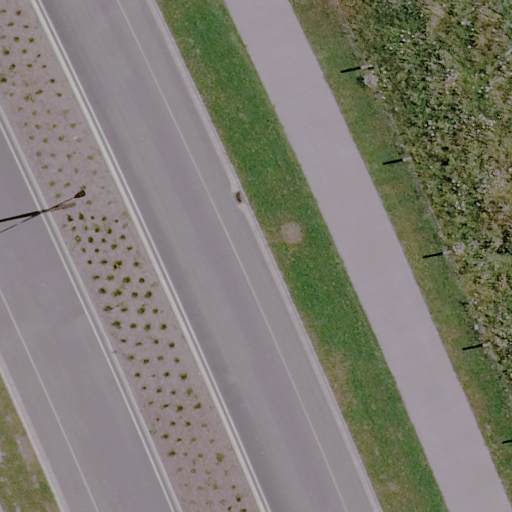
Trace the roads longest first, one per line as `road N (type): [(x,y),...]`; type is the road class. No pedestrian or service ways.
road 1 (secondary): [(83,0),(204,240),(309,511)]
road 2 (secondary): [(111,511),(0,269)]
